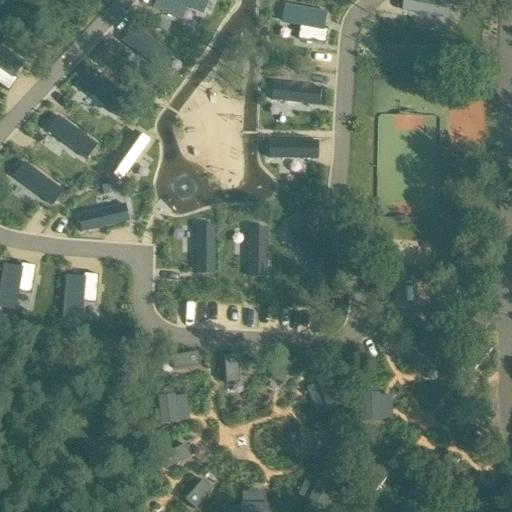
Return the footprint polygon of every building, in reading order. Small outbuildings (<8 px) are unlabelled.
[(155,0),(152,10),(180,22),(185,10),(201,16),(208,0),(155,0)] [(436,0),(404,0),(402,11),(448,20),(452,3),(436,0)] [(285,6),(281,25),(300,29),(298,40),(326,45),(328,31),(325,30),(328,14),(285,6)] [(157,22),(154,30),(166,35),(169,27),(157,22)] [(133,28),(122,43),(160,72),(171,57),(133,28)] [(0,48),(0,86),(8,92),(16,79),(13,77),(23,63),(0,48)] [(89,75),(79,89),(117,118),(127,104),(89,75)] [(272,84),(270,102),(319,108),(321,89),(272,84)] [(58,118),(47,131),(86,160),(96,146),(58,118)] [(133,132),(105,171),(119,182),(147,143),(133,132)] [(268,143),(267,161),(317,161),(317,143),(268,143)] [(24,164),(14,178),(52,207),(62,193),(24,164)] [(112,186),(101,189),(103,196),(114,194),(112,186)] [(123,206),(77,217),(81,234),(128,223),(123,206)] [(302,222),(287,230),(310,273),(325,264),(302,222)] [(196,227),(196,275),(213,276),(213,227),(196,227)] [(249,230),(248,278),(265,278),(266,230),(249,230)] [(3,266),(0,284),(0,310),(16,313),(19,293),(30,295),(35,268),(20,266),(20,269),(3,266)] [(66,277),(62,321),(81,323),(83,303),(95,305),(97,277),(83,276),(82,279),(66,277)] [(420,343),(407,349),(419,374),(432,368),(420,343)] [(197,353),(170,358),(172,371),(199,367),(197,353)] [(280,355),(269,380),(282,385),(293,361),(280,355)] [(237,357),(223,358),(225,385),(239,384),(237,357)] [(332,379),(315,385),(316,387),(325,409),(326,412),(342,405),(332,379)] [(174,397),(156,399),(159,427),(177,425),(177,422),(174,398),(174,397)] [(381,397),(363,398),(364,426),(382,425),(382,422),(381,398),(381,397)] [(469,429),(460,440),(481,458),(490,447),(469,429)] [(299,436),(296,449),(323,455),(326,441),(299,436)] [(184,446),(159,457),(165,470),(190,459),(184,446)] [(445,458),(436,468),(456,486),(465,475),(455,466),(460,461),(451,453),(446,459),(445,458)] [(381,466),(363,487),(374,496),(391,474),(381,466)] [(308,501),(307,505),(322,511),(335,486),(319,479),(318,480),(308,501)] [(202,481),(183,502),(194,511),(212,490),(202,481)]
